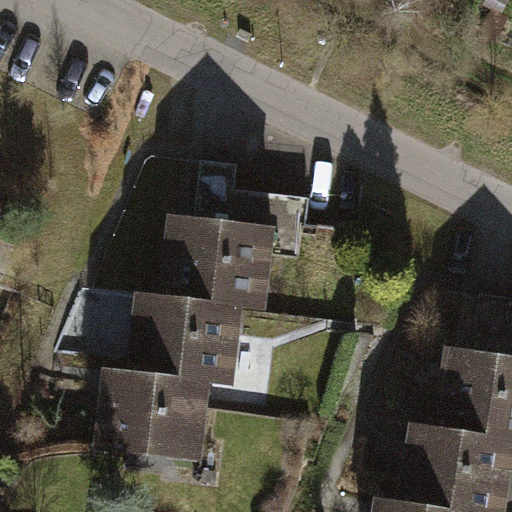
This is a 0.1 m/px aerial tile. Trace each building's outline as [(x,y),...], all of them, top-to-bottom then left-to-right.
[(197,219),(230,222),(233,190),(237,166),(203,162),(197,219)] [(230,222),(273,227),(277,196),(233,190),(230,222)] [(270,255),(299,258),(304,224),(307,199),(277,196),(273,227),(270,255)] [(240,304),(240,307),(263,310),(270,255),(273,227),(230,222),(197,219),(173,216),(164,296),(240,304)] [(335,228),(304,224),(299,258),(297,284),(328,287),(335,228)] [(207,380),(207,384),(231,386),(240,307),(240,304),(164,296),(141,293),(132,371),(207,380)] [(511,438),(511,358),(506,357),(511,325),(511,319),(511,300),(483,296),(474,352),(451,349),(439,428),(511,438)] [(207,380),(132,371),(108,369),(99,449),(198,460),(207,384),(207,380)] [(468,511),(502,511),(511,449),(511,438),(439,428),(415,424),(403,502),(468,511)] [(468,511),(403,502),(380,499),(378,511),(468,511)]
